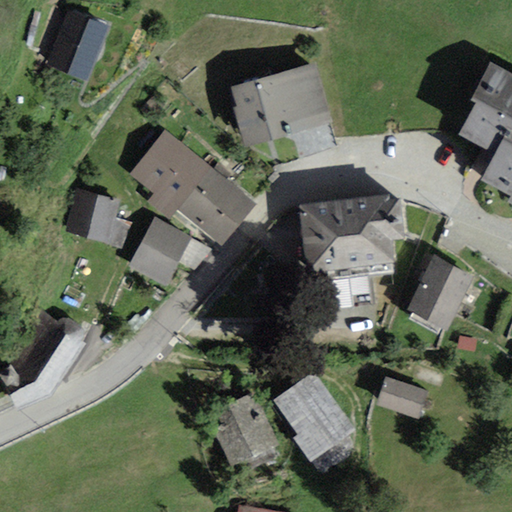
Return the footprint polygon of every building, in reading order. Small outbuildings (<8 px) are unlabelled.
[(87,78),(110,22),(69,6),(46,62),(87,78)] [(511,67),(488,55),(470,90),(477,93),(460,126),(488,141),(483,151),(490,155),(480,176),(507,190),(504,195),(511,199),(511,67)] [(330,116),(314,58),(228,81),(244,139),(330,116)] [(211,166),(164,129),(130,172),(152,190),(145,199),(169,218),(179,206),(211,166)] [(211,166),(179,206),(221,241),(254,200),(211,166)] [(78,188),(68,227),(108,237),(118,198),(78,188)] [(399,188),(298,198),(305,264),(394,255),(392,233),(403,232),(399,188)] [(191,235),(155,216),(131,261),(167,280),(191,235)] [(433,254),(408,305),(448,325),(473,273),(433,254)] [(0,373),(4,379),(17,404),(53,389),(86,342),(82,324),(68,317),(55,319),(40,308),(18,370),(10,357),(0,363),(0,373)] [(419,418),(430,393),(386,375),(375,400),(419,418)] [(316,379),(282,403),(320,456),(353,433),(316,379)] [(248,391),(212,410),(236,458),(273,439),(248,391)]
